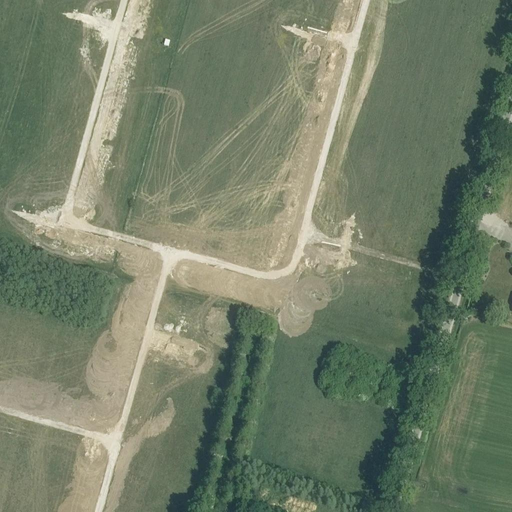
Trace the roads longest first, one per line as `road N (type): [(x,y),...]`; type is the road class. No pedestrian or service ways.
road 1 (unclassified): [(390,511),(458,276)]
road 2 (residential): [(0,409),(118,440),(145,338)]
road 3 (residential): [(355,41),(303,234)]
road 4 (residential): [(65,221),(116,32)]
road 5 (unclassified): [(458,276),(511,93)]
road 6 (residential): [(303,234),(292,266),(267,275),(169,249)]
